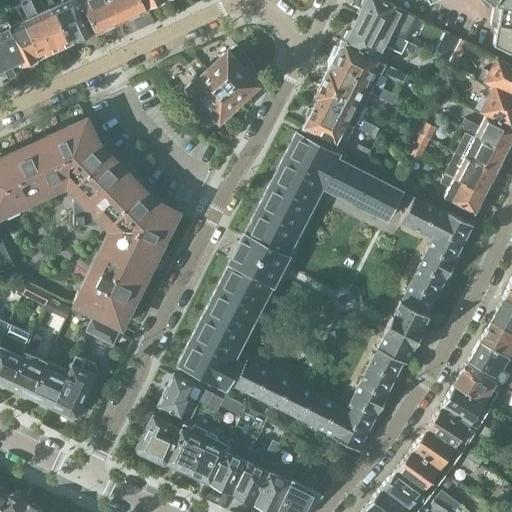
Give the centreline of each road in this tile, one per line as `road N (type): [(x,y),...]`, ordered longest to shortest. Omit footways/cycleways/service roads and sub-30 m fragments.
road 1 (residential): [(305,55),(227,188),(88,478)]
road 2 (residential): [(319,511),(371,462),(426,384),(511,216)]
road 3 (residential): [(0,112),(228,5),(251,4),(305,55)]
